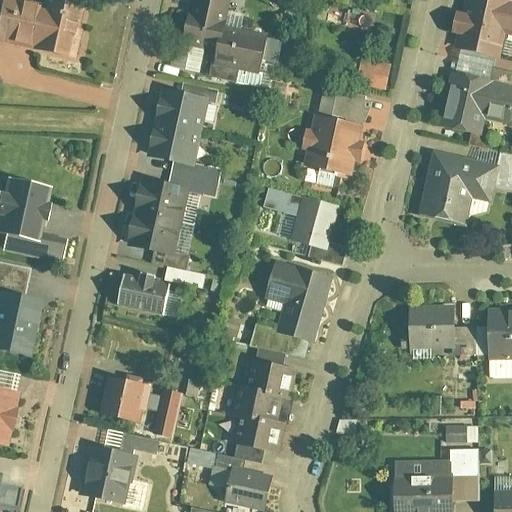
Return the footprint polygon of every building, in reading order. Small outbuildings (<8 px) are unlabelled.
[(6,0),(0,27),(0,40),(80,59),(94,0),(47,0),(46,4),(28,0),(6,0)] [(234,0),(193,0),(181,53),(259,72),(266,40),(227,31),(234,0)] [(511,0),(474,0),(463,45),(511,56),(511,0)] [(359,60),(356,86),(387,90),(391,64),(359,60)] [(511,101),(511,88),(459,76),(445,131),(502,145),(511,101)] [(210,101),(165,91),(147,164),(192,174),(210,101)] [(370,130),(319,118),(306,173),(356,185),(370,130)] [(497,172),(434,157),(419,219),(469,231),(476,202),(489,205),(497,172)] [(57,190),(10,179),(0,220),(0,232),(44,243),(57,190)] [(192,196),(141,184),(127,244),(178,256),(192,196)] [(344,213),(297,201),(287,244),(334,255),(344,213)] [(332,275),(285,264),(270,331),(316,342),(332,275)] [(0,266),(0,280),(24,281),(24,267),(0,266)] [(201,290),(205,278),(167,268),(163,281),(201,290)] [(167,287),(124,277),(116,313),(159,323),(167,287)] [(43,308),(1,298),(0,300),(0,349),(32,357),(43,308)] [(453,304),(408,307),(412,355),(456,352),(453,304)] [(511,318),(488,318),(489,369),(511,369),(511,318)] [(294,375),(244,364),(224,450),(274,462),(294,375)] [(154,392),(111,382),(102,418),(145,429),(154,392)] [(27,393),(0,386),(0,439),(15,443),(27,393)] [(167,392),(155,436),(171,440),(183,396),(167,392)] [(445,444),(478,444),(478,427),(445,427),(445,444)] [(458,479),(459,505),(482,504),(480,452),(457,453),(458,479)] [(141,465),(99,455),(90,496),(131,506),(141,465)] [(269,511),(278,477),(228,465),(219,503),(256,511),(269,511)] [(427,466),(393,467),(394,511),(455,511),(455,505),(459,505),(458,479),(428,480),(427,466)] [(0,511),(10,476),(0,473),(0,511)] [(511,511),(511,493),(496,495),(496,511),(511,511)]
